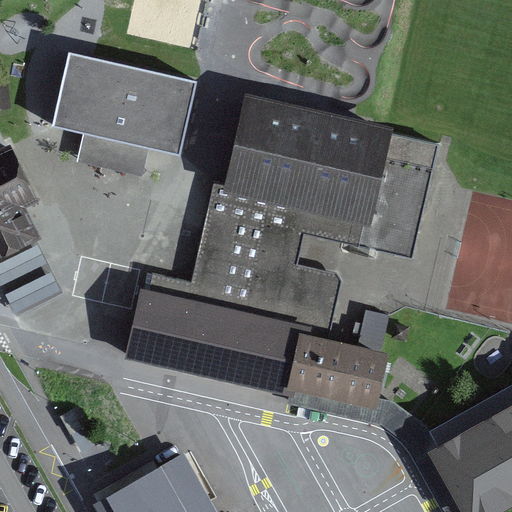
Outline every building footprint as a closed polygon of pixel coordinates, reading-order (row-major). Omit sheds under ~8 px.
[(198,83),(69,52),(51,127),(84,135),(77,163),(141,177),(148,150),(182,158),(198,83)] [(393,130),(245,95),(226,184),(214,182),(192,283),(153,273),(148,291),(302,326),(301,334),(329,340),(342,282),(336,274),(297,265),(304,233),(413,259),(439,145),(392,135),(393,130)] [(0,259),(40,240),(26,210),(39,203),(10,146),(0,150),(0,259)] [(0,264),(0,285),(0,287),(46,264),(38,246),(0,264)] [(5,295),(15,316),(62,294),(51,273),(5,295)] [(148,291),(141,289),(126,359),(290,398),(292,393),(377,411),(389,355),(381,353),(389,315),(366,310),(359,347),(329,340),(301,334),(302,326),(148,291)] [(511,405),(429,453),(461,511),(506,511),(511,509),(511,405)]
